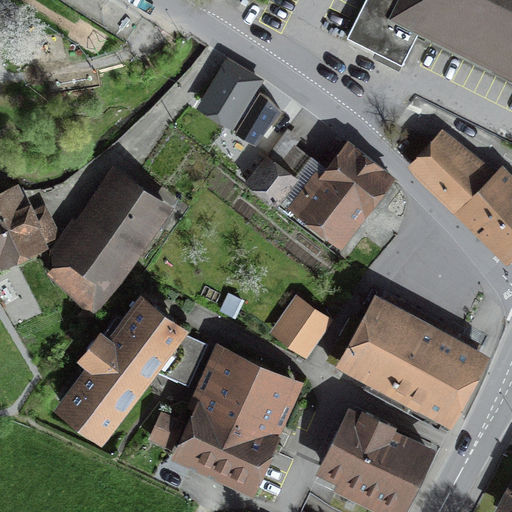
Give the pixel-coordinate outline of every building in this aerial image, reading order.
[(511,0),(362,0),(343,37),(398,65),(420,23),(511,69),(511,0)] [(232,116),(255,76),(230,62),(207,102),(232,116)] [(506,261),(511,254),(511,197),(511,198),(493,175),(421,133),(404,152),(506,261)] [(298,199),(342,233),(389,171),(353,144),(332,171),(324,165),(298,199)] [(277,208),(297,181),(265,157),(245,184),(277,208)] [(167,218),(120,182),(56,266),(103,302),(167,218)] [(0,264),(55,242),(34,190),(0,204),(0,264)] [(175,328),(142,303),(66,405),(99,430),(149,365),(188,384),(206,344),(175,328)] [(300,304),(280,332),(302,347),(322,319),(300,304)] [(476,357),(378,304),(366,326),(349,318),(339,335),(342,337),(330,360),(388,391),(392,382),(415,394),(407,410),(438,427),(476,357)] [(293,381),(223,349),(195,409),(266,441),(280,411),(293,381)] [(266,441),(195,409),(178,446),(249,478),(257,460),(266,441)] [(351,413),(324,467),(401,505),(426,450),(386,430),(390,423),(365,411),(361,418),(351,413)] [(182,422),(162,412),(151,435),(171,445),(182,422)] [(511,511),(511,489),(501,510),(505,511),(511,511)]
